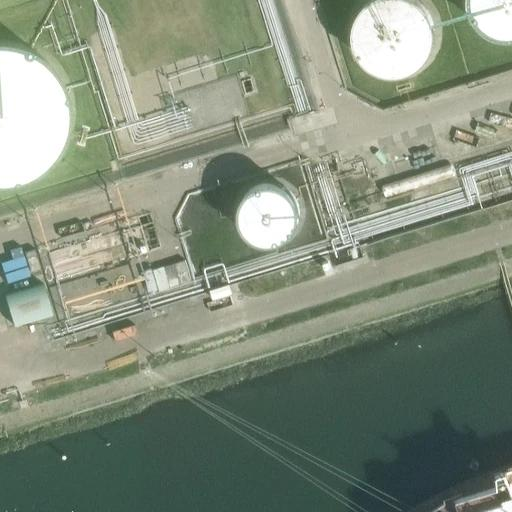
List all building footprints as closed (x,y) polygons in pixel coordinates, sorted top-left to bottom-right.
[(435,39),(435,31),(434,23),(432,15),(428,8),(423,1),(421,0),(363,0),(359,5),(355,11),(352,19),(351,27),(351,35),(352,43),(355,50),(360,57),(365,63),(372,67),(379,71),(387,73),(395,73),(403,72),(411,69),(418,65),(424,60),(429,54),(432,46),(435,39)] [(511,0),(467,0),(467,2),(469,10),(472,17),(476,24),(481,30),(488,34),(495,38),(503,40),(511,40),(511,39),(511,0)] [(69,124),(70,113),(69,102),(67,91),(63,81),(57,71),(50,62),(42,55),(32,48),(22,43),(12,40),(0,38),(0,188),(11,187),(22,183),(32,178),(42,172),(50,164),(57,156),(63,146),(67,135),(69,124)] [(297,219),(297,214),(297,209),(295,204),(293,199),(289,195),(285,191),(281,189),(276,187),(271,186),(265,187),(260,188),(255,190),(251,193),(247,197),(245,201),(243,206),(242,211),(242,217),(243,222),(245,227),(247,231),(251,235),(255,238),(260,240),(265,242),(271,242),(276,241),(281,239),(285,237),(289,233),(293,229),(295,224),(297,219)] [(30,272),(40,269),(34,249),(23,252),(30,272)] [(185,260),(153,270),(160,291),(192,281),(185,260)] [(12,322),(49,311),(41,281),(4,291),(12,322)]
